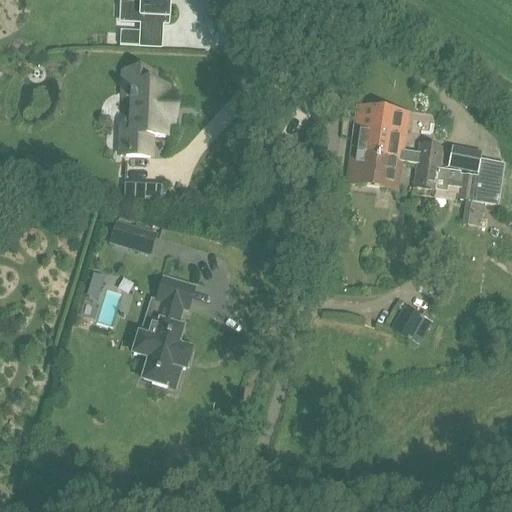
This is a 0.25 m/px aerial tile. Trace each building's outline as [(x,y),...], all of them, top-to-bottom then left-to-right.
[(120,23),(139,23),(163,25),(167,25),(168,1),(167,0),(141,0),(141,6),(129,6),(128,16),(128,15),(128,22),(121,21),(120,23)] [(141,33),(139,33),(120,32),(119,47),(140,48),(141,33)] [(121,157),(125,158),(150,159),(151,138),(165,138),(165,123),(174,124),(174,114),(175,107),(175,98),(166,98),(167,90),(153,90),(154,75),(130,74),(124,74),(123,99),(128,100),(128,103),(132,103),(131,125),(123,124),(121,124),(121,126),(120,156),(120,157),(121,157)] [(349,158),(401,165),(407,117),(355,110),(349,158)] [(416,166),(415,167),(440,171),(443,149),(418,146),(416,166)] [(451,150),(447,172),(478,177),(481,155),(451,150)] [(397,193),(401,165),(349,158),(345,187),(397,193)] [(461,175),(461,174),(440,171),(415,167),(412,190),(448,195),(449,184),(459,186),(461,175)] [(475,205),(479,178),(461,175),(459,186),(457,202),(475,205)] [(163,187),(124,186),(123,205),(162,201),(163,187)] [(484,208),(485,206),(475,205),(466,204),(463,226),(481,229),(484,208)] [(156,238),(133,231),(116,226),(110,245),(127,250),(150,257),(156,238)] [(136,357),(148,360),(149,361),(143,382),(173,391),(180,370),(184,371),(185,370),(189,354),(190,353),(176,349),(181,331),(177,330),(182,311),(187,313),(194,290),(163,280),(157,302),(156,304),(161,305),(156,323),(151,322),(145,339),(141,338),(139,337),(138,340),(134,353),(133,356),(136,357)] [(408,310),(395,333),(410,342),(423,318),(408,310)]
